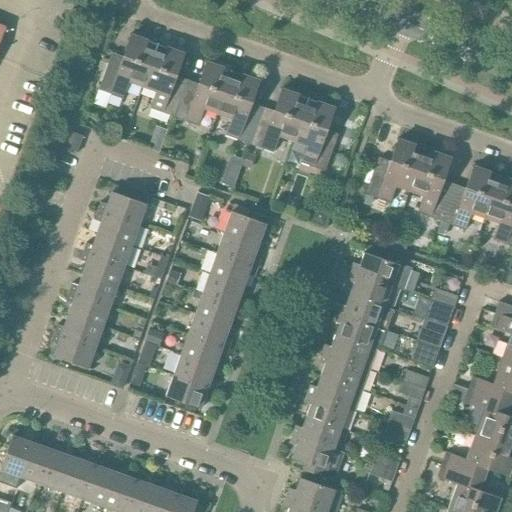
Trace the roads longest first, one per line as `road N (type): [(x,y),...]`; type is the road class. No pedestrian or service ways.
road 1 (residential): [(6,385),(97,142),(176,171)]
road 2 (residential): [(257,511),(268,480),(6,385)]
road 3 (residential): [(372,99),(124,6)]
road 4 (residential): [(511,154),(372,99)]
